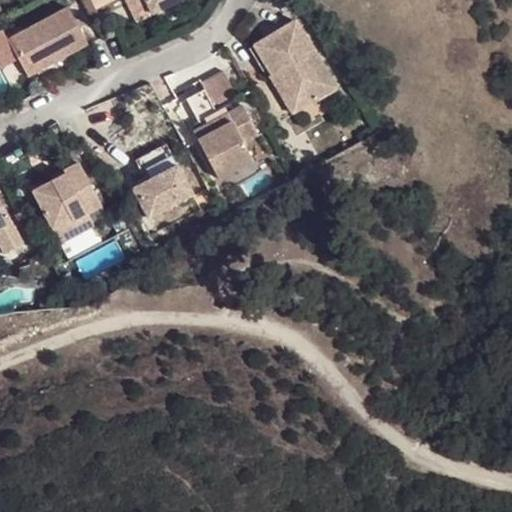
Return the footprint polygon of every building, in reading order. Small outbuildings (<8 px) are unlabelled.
[(62,0),(7,27),(26,65),(84,36),(65,0),(62,0)] [(127,0),(135,14),(151,6),(163,0),(127,0)] [(295,15),(250,43),(268,72),(271,71),(281,65),(304,102),(337,81),(295,15)] [(281,65),(271,71),(294,108),(304,102),(281,65)] [(187,100),(195,115),(216,105),(233,95),(221,73),(199,84),(203,91),(187,100)] [(192,130),(213,169),(246,151),(234,131),(248,124),(233,95),(216,105),(221,114),(192,130)] [(187,120),(192,130),(221,114),(216,105),(195,116),(187,120)] [(146,183),(134,190),(148,217),(192,195),(165,144),(134,160),(146,183)] [(30,192),(58,244),(94,226),(88,214),(102,206),(78,162),(63,170),(65,174),(30,192)] [(0,204),(9,200),(1,186),(0,186),(0,204)] [(0,205),(0,221),(1,221),(12,244),(27,235),(9,200),(0,205)]
